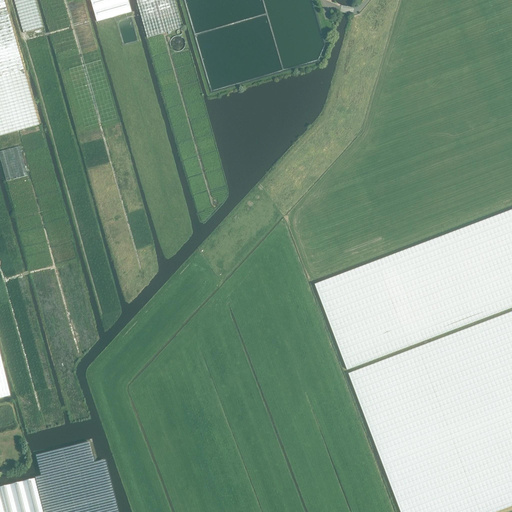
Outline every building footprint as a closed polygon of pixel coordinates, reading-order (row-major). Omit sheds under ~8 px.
[(39,126),(8,14),(3,0),(0,0),(0,136),(18,131),(39,126)] [(13,0),(23,33),(42,28),(34,0),(13,0)] [(90,0),(97,21),(132,12),(128,0),(90,0)] [(136,0),(147,38),(182,28),(173,0),(136,0)] [(185,44),(185,42),(184,41),(184,40),(183,39),(182,38),(181,38),(180,37),(179,37),(177,37),(176,37),(175,38),(174,39),(173,40),(172,41),(172,42),(171,44),(171,45),(172,46),(172,47),(173,48),(174,49),(175,50),(177,51),(178,51),(179,51),(181,50),(182,49),(183,49),(184,48),(184,47),(185,45),(185,44)] [(27,176),(20,147),(0,152),(0,158),(6,181),(27,176)] [(511,210),(315,285),(347,370),(511,307),(511,210)] [(511,312),(348,374),(400,511),(493,511),(511,505),(511,312)] [(0,397),(10,396),(0,355),(0,397)] [(35,479),(0,487),(0,511),(117,511),(105,460),(93,463),(88,442),(35,455),(40,476),(35,478),(35,479)]
